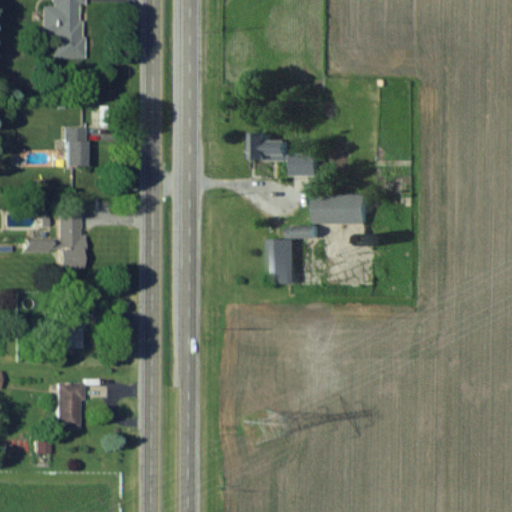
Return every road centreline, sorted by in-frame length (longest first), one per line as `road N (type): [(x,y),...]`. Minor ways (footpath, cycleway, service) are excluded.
road 1 (primary): [(186,511),(188,0)]
road 2 (primary): [(153,0),(150,499)]
